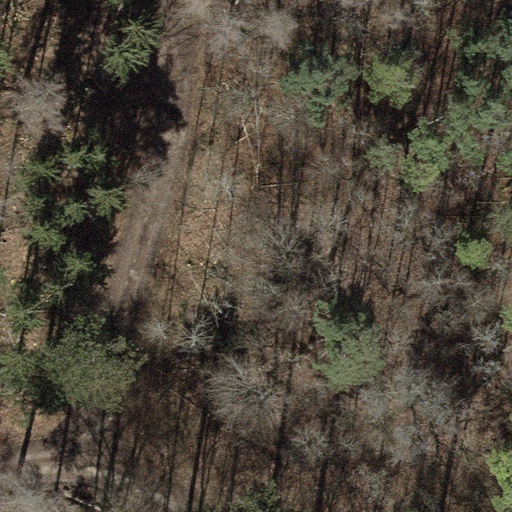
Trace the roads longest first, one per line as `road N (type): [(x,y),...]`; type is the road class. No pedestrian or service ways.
road 1 (track): [(146,0),(169,101),(90,454)]
road 2 (track): [(0,469),(90,454),(182,511)]
